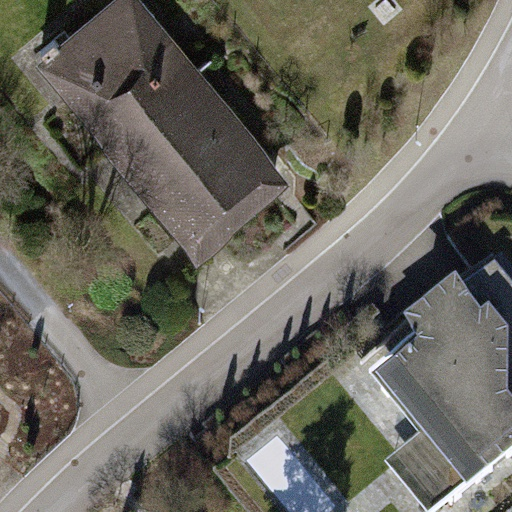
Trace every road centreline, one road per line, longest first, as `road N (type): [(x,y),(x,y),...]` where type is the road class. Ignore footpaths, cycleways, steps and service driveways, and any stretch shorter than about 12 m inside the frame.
road 1 (residential): [(137,426),(371,246),(484,123)]
road 2 (residential): [(0,255),(137,426)]
